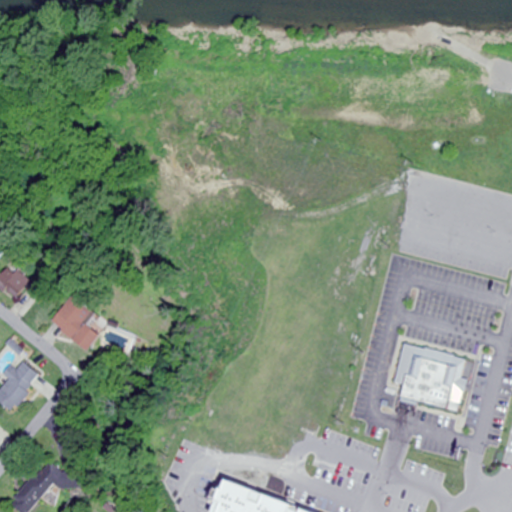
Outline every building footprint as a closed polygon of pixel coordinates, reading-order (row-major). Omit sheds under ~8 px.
[(0,265),(19,246),(12,239),(4,247),(0,242),(0,265)] [(3,285),(23,302),(38,284),(18,267),(3,285)] [(97,328),(106,317),(79,297),(58,324),(95,352),(108,335),(97,328)] [(414,352),(476,369),(471,387),(479,389),(476,402),(473,401),(466,427),(409,412),(414,394),(403,391),(414,352)] [(17,366),(10,375),(15,380),(0,399),(18,413),(46,376),(29,363),(23,371),(17,366)] [(36,511),(59,483),(76,496),(86,484),(54,458),(16,507),(22,511),(36,511)]
